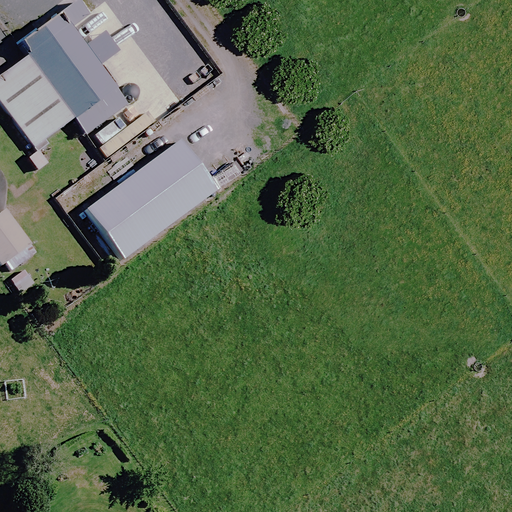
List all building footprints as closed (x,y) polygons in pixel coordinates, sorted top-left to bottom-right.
[(131,100),(80,32),(0,91),(0,96),(49,162),(131,100)] [(267,157),(255,141),(244,149),(256,165),(267,157)] [(225,204),(183,147),(92,215),(134,272),(225,204)] [(131,160),(122,149),(98,169),(107,180),(131,160)] [(47,167),(36,153),(23,163),(35,177),(47,167)] [(238,178),(227,162),(216,170),(228,186),(238,178)] [(0,269),(4,267),(11,276),(37,255),(3,211),(0,213),(0,269)] [(34,285),(24,272),(9,283),(19,296),(34,285)]
